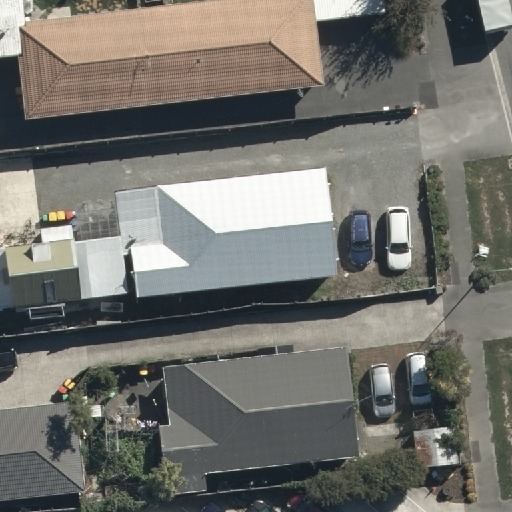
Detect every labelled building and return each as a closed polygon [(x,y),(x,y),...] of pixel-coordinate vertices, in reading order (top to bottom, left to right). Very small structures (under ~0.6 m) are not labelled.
[(23,0),(0,0),(0,71),(22,69),(29,132),(328,99),(320,32),(388,25),(385,0),(304,0),(305,3),(27,33),(23,0)] [(134,288),(333,266),(321,160),(154,178),(161,234),(129,238),(134,288)] [(0,241),(0,301),(126,287),(119,227),(0,241)] [(160,361),(166,416),(155,418),(164,488),(205,483),(203,466),(355,448),(342,339),(160,361)] [(72,395),(0,403),(0,493),(82,485),(72,395)]
